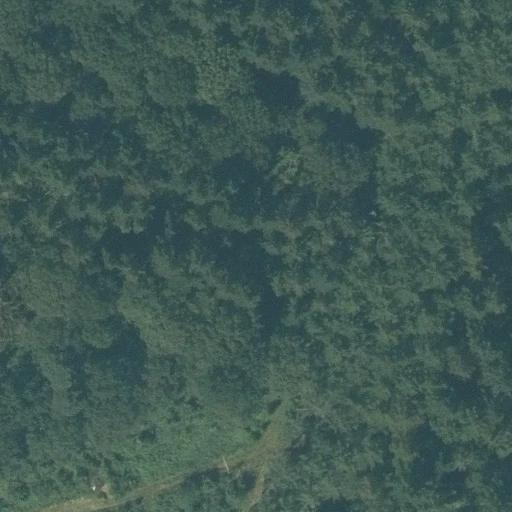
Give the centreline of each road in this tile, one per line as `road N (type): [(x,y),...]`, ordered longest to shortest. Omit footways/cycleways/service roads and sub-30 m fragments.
road 1 (track): [(248,511),(443,0)]
road 2 (track): [(511,326),(0,492)]
